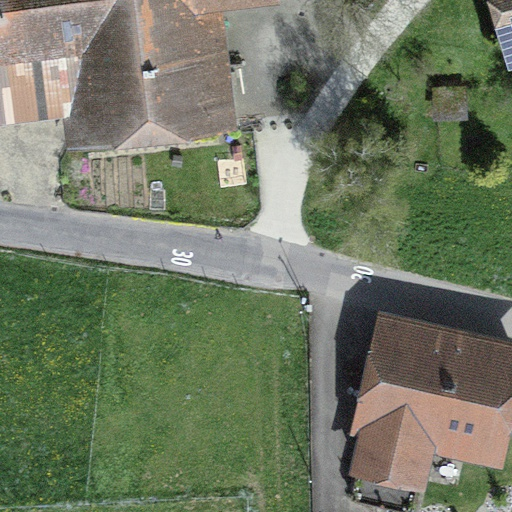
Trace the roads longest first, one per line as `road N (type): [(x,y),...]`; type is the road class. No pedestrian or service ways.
road 1 (unclassified): [(511,320),(273,261),(0,224)]
road 2 (track): [(409,0),(295,156),(273,261)]
